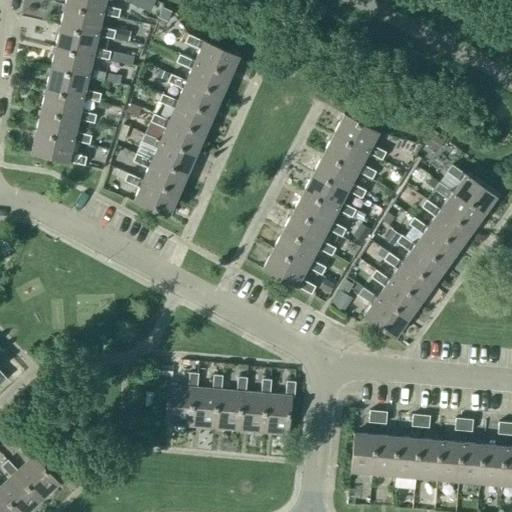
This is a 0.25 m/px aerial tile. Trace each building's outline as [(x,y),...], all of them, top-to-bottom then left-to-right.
[(65,0),(64,6),(101,14),(117,18),(117,17),(127,20),(129,12),(103,6),(104,0),(65,0)] [(98,27),(101,14),(64,6),(59,27),(96,35),(112,39),(113,38),(114,30),(98,27)] [(93,48),(96,35),(59,27),(54,47),(92,56),(91,56),(108,60),(110,51),(93,48)] [(114,30),(113,38),(128,41),(130,31),(115,28),(114,30)] [(194,61),(229,76),(238,56),(187,34),(184,42),(199,49),(194,61)] [(89,69),(91,56),(92,56),(54,47),(49,68),(87,77),(103,81),(103,80),(114,83),(116,75),(89,69)] [(229,76),(194,61),(179,54),(175,62),(190,69),(185,81),(220,96),(229,76)] [(84,90),(87,77),(49,68),(45,89),(82,98),(98,102),(100,93),(84,90)] [(220,96),(185,81),(170,74),(166,82),(182,89),(177,100),(212,116),(220,96)] [(79,111),(82,98),(45,89),(40,111),(77,119),(93,123),(95,115),(79,111)] [(212,116),(177,100),(161,94),(158,102),(173,108),(168,120),(203,135),(212,116)] [(130,103),(126,112),(137,117),(141,108),(130,103)] [(74,132),(77,119),(40,111),(35,132),(72,140),(88,144),(90,136),(74,132)] [(203,135),(168,120),(153,113),(149,122),(164,128),(159,140),(159,141),(194,156),(203,135)] [(332,135),(366,152),(381,160),(385,152),(370,145),(377,132),(343,114),(332,135)] [(122,124),(117,139),(123,142),(128,127),(122,124)] [(69,153),(72,140),(35,132),(30,153),(83,165),(85,157),(69,153)] [(428,132),(422,143),(436,151),(442,140),(428,132)] [(159,141),(159,140),(144,133),(140,141),(156,148),(151,160),(150,160),(185,176),(194,156),(159,141)] [(360,164),(366,152),(332,135),(322,154),(356,172),(371,179),(375,171),(360,164)] [(150,160),(151,160),(135,153),(132,161),(147,168),(142,179),(177,195),(185,176),(150,160)] [(350,183),(356,172),(322,154),(312,172),(346,190),(346,191),(361,198),(365,191),(350,183)] [(451,192),(482,215),(495,197),(451,165),(445,172),(459,181),(451,192)] [(340,202),(346,191),(346,190),(312,172),(302,191),(336,209),(336,210),(351,218),(351,217),(360,222),(364,215),(340,202)] [(177,195),(142,179),(127,173),(123,181),(138,188),(133,201),(168,216),(177,195)] [(451,192),(438,182),(433,189),(446,199),(439,209),(438,210),(470,232),(482,215),(451,192)] [(330,221),(336,210),(336,209),(302,191),(292,211),(338,235),(340,237),(345,229),(330,221)] [(438,210),(439,209),(425,200),(420,207),(434,217),(426,227),(457,249),(470,232),(438,210)] [(332,247),(338,235),(292,211),(282,230),(316,248),(330,256),(335,248),(332,247)] [(386,212),(381,221),(388,226),(394,217),(386,212)] [(457,249),(426,227),(413,217),(408,224),(411,227),(403,237),(445,267),(457,249)] [(359,223),(352,235),(363,242),(370,230),(359,223)] [(390,229),(383,239),(392,245),(395,242),(399,236),(390,229)] [(310,260),(316,248),(282,230),(272,249),(306,267),(320,275),(324,267),(310,260)] [(399,236),(395,242),(408,252),(401,262),(432,284),(445,267),(403,237),(400,235),(399,236)] [(310,294),(314,286),(300,279),(306,267),(272,249),(262,269),(310,294)] [(432,284),(401,262),(388,252),(382,260),(396,269),(388,280),(419,302),(432,284)] [(419,302),(388,280),(375,270),(370,277),(383,287),(376,297),(375,298),(406,320),(419,302)] [(324,278),(318,288),(328,293),(333,283),(324,278)] [(345,295),(352,284),(344,279),(338,290),(345,295)] [(375,298),(376,297),(362,287),(357,295),(371,304),(362,316),(393,338),(406,320),(375,298)] [(338,290),(329,304),(343,312),(351,298),(345,295),(338,290)] [(229,339),(236,326),(210,313),(197,339),(214,348),(221,335),(229,339)] [(193,426),(196,388),(197,373),(188,373),(187,387),(167,386),(164,423),(193,426)] [(217,428),(220,390),(221,375),(213,375),(211,389),(196,388),(193,426),(217,428)] [(241,430),(244,392),(246,378),(237,377),(236,392),(220,390),(217,428),(241,430)] [(265,432),(269,395),(270,380),(261,379),(260,394),(244,392),(241,430),(265,432)] [(269,395),(265,432),(286,434),(289,397),(293,397),(294,382),(285,381),(284,396),(269,395)] [(154,406),(155,392),(145,391),(144,406),(154,406)] [(376,423),(377,411),(369,410),(368,422),(376,423)] [(377,411),(376,423),(385,424),(386,412),(377,411)] [(419,427),(420,415),(412,414),(411,426),(419,427)] [(420,415),(419,427),(428,428),(429,416),(420,415)] [(462,431),(463,419),(455,418),(454,430),(462,431)] [(463,419),(462,431),(471,431),(472,420),(463,419)] [(505,435),(506,423),(498,422),(497,434),(505,435)] [(372,473),(375,435),(353,433),(349,471),(372,473)] [(393,475),(397,437),(375,435),(372,473),(393,475)] [(415,477),(418,439),(397,437),(393,475),(415,477)] [(436,479),(440,441),(418,439),(415,477),(436,479)] [(458,481),(461,443),(440,441),(436,479),(458,481)] [(17,470),(14,473),(40,501),(58,483),(33,456),(35,454),(25,443),(18,449),(28,460),(17,470)] [(479,483),(483,445),(461,443),(458,481),(479,483)] [(501,485),(504,447),(483,445),(479,483),(501,485)] [(511,485),(511,447),(504,447),(501,485),(511,485)] [(0,486),(0,493),(17,511),(27,511),(40,501),(14,473),(17,470),(7,459),(1,466),(11,476),(0,486)] [(0,511),(17,511),(0,493),(0,511)]
